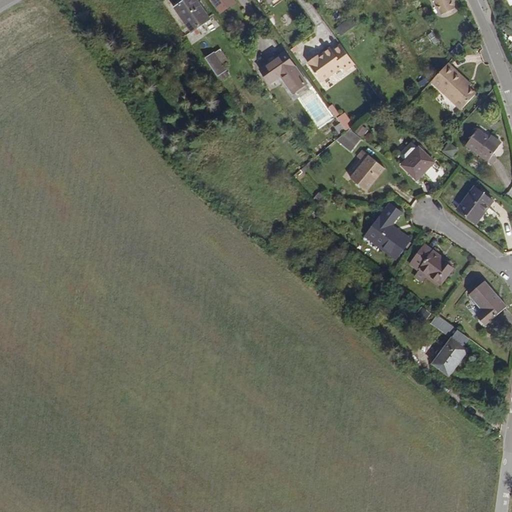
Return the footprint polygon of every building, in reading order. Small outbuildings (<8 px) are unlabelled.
[(212,14),(202,0),(183,0),(179,3),(195,26),(212,14)] [(219,0),(227,13),(240,4),(237,0),(219,0)] [(439,0),(446,11),(462,3),(459,0),(439,0)] [(348,68),(357,62),(343,42),(335,47),(333,44),(325,50),(326,51),(322,54),(320,52),(310,59),(323,78),(345,64),(348,68)] [(291,83),(303,75),(283,43),(258,59),(268,74),(280,66),(291,83)] [(227,62),(233,57),(223,44),(208,54),(221,72),(224,70),(228,75),(234,72),(227,62)] [(461,72),(463,68),(453,59),(435,78),(466,108),(482,91),(461,72)] [(303,98),(318,127),(331,121),(316,92),(303,98)] [(341,123),(337,126),(343,135),(346,131),(341,123)] [(491,161),(502,145),(480,128),(469,145),(491,161)] [(351,153),(360,142),(348,130),(346,131),(343,135),(336,140),(351,153)] [(441,151),(452,158),(458,148),(448,141),(441,151)] [(420,182),(436,163),(420,149),(404,167),(420,182)] [(365,192),(384,169),(362,150),(356,158),(362,164),(350,179),(365,192)] [(480,224),(496,201),(477,187),(460,211),(480,224)] [(387,225),(398,210),(387,203),(364,236),(371,240),(373,237),(383,243),(381,247),(396,257),(409,238),(397,230),(396,231),(387,225)] [(371,240),(381,247),(383,243),(373,237),(371,240)] [(441,258),(442,255),(424,243),(412,260),(422,268),(423,266),(428,271),(427,273),(441,283),(453,267),(441,258)] [(409,265),(418,272),(422,268),(412,260),(409,265)] [(485,323),(506,305),(485,278),(469,291),(482,308),(477,313),(485,323)] [(447,335),(454,327),(437,314),(431,323),(447,335)] [(469,336),(456,326),(441,346),(459,360),(468,348),(463,344),(469,336)] [(448,373),(459,360),(441,346),(430,361),(448,373)]
